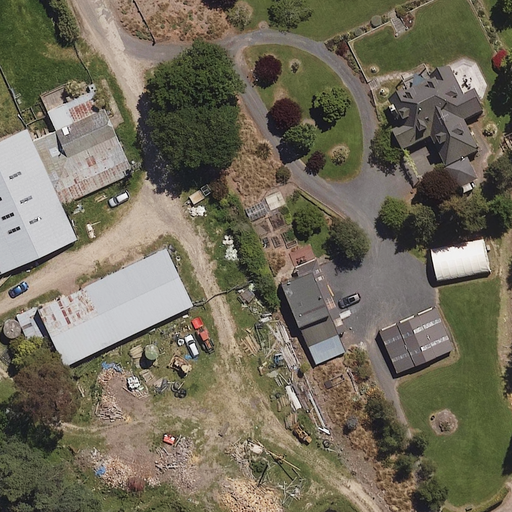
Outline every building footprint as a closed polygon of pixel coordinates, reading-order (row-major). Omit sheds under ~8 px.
[(491,112),(469,63),(434,79),(436,83),(392,102),(405,131),(397,135),(405,153),(435,140),(439,148),(413,160),(436,210),(483,189),(469,158),(482,153),(468,122),(491,112)] [(133,173),(96,89),(48,111),(57,130),(33,141),(62,204),(133,173)] [(62,204),(33,141),(28,129),(0,141),(0,273),(77,239),(62,204)] [(491,273),(485,242),(433,252),(439,283),(491,273)] [(193,305),(166,247),(18,318),(29,343),(50,333),(66,365),(193,305)] [(331,313),(311,268),(280,282),(299,326),(331,313)] [(455,348),(437,307),(380,332),(397,372),(455,348)]
